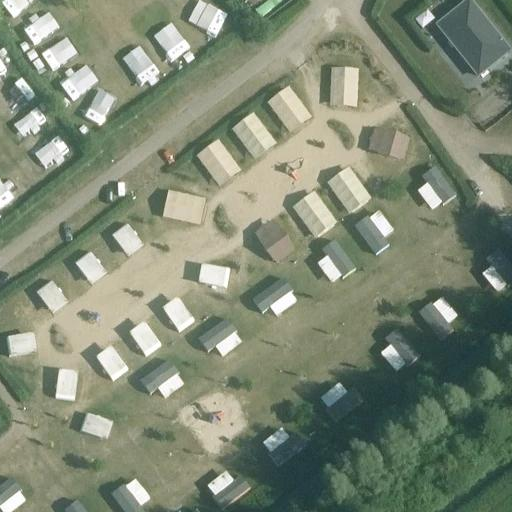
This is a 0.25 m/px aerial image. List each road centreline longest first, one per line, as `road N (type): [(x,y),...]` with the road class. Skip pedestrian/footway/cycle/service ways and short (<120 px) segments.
road 1 (unknown): [(0,267),(367,3)]
road 2 (unknown): [(367,3),(511,198)]
